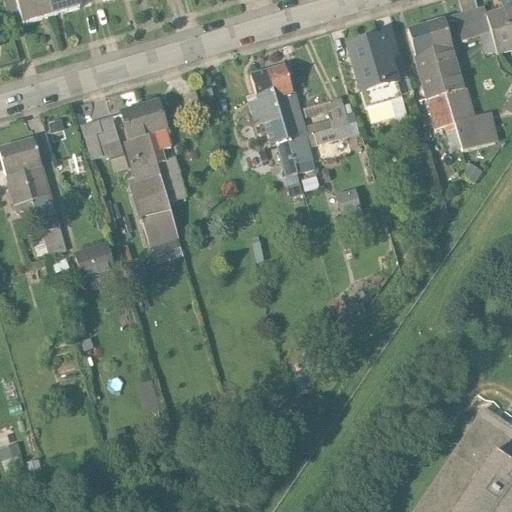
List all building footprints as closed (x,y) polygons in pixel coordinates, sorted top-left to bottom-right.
[(11,28),(23,24),(15,0),(2,0),(4,7),(11,28)] [(23,26),(52,18),(46,0),(15,0),(23,24),(23,26)] [(77,0),(46,0),(52,18),(80,9),(77,0)] [(473,0),(456,0),(462,16),(477,12),(473,0)] [(503,15),(486,20),(489,34),(495,53),(496,56),(511,52),(511,2),(500,6),(503,15)] [(477,37),(489,34),(486,20),(483,10),(477,12),(462,16),(454,19),(461,42),(477,37)] [(425,26),(446,96),(463,91),(443,21),(425,26)] [(407,31),(427,102),(446,96),(425,26),(407,31)] [(482,56),(495,53),(489,34),(477,37),(482,56)] [(383,40),(347,51),(365,112),(401,101),(383,40)] [(285,68),(267,74),(273,94),(275,101),(292,95),(285,68)] [(275,101),(273,94),(267,74),(250,79),(258,104),(248,107),(255,130),(264,128),(269,147),(288,142),(275,101)] [(472,120),(463,91),(446,96),(454,125),(472,120)] [(202,117),(195,93),(183,97),(191,121),(202,117)] [(292,95),(275,101),(288,142),(296,175),(303,173),(301,165),(312,161),(308,148),(303,129),(292,95)] [(454,125),(446,96),(427,102),(435,130),(454,125)] [(333,121),(303,129),(308,148),(359,133),(353,116),(345,118),(340,100),(302,111),(306,121),(330,113),(333,121)] [(157,106),(139,111),(156,166),(164,164),(164,163),(161,153),(170,151),(157,106)] [(130,188),(142,222),(170,216),(167,204),(156,166),(139,111),(123,116),(131,143),(126,145),(137,186),(130,188)] [(489,115),(472,120),(454,125),(462,153),(497,143),(489,115)] [(112,119),(80,129),(90,163),(109,158),(115,177),(127,173),(112,119)] [(17,145),(33,202),(49,197),(33,140),(17,145)] [(0,149),(0,155),(15,207),(33,202),(17,145),(0,149)] [(173,160),(164,163),(164,164),(156,166),(167,204),(185,199),(173,160)] [(481,174),(471,167),(463,178),(473,185),(481,174)] [(355,191),(336,197),(342,218),(361,212),(355,191)] [(65,253),(49,197),(33,202),(38,222),(43,239),(48,257),(65,253)] [(38,222),(33,202),(15,207),(17,215),(21,214),(24,226),(38,222)] [(178,242),(170,216),(142,222),(151,251),(178,242)] [(95,221),(99,231),(107,228),(103,218),(95,221)] [(37,261),(48,257),(43,239),(32,243),(37,261)] [(107,246),(74,256),(82,283),(115,274),(107,246)] [(308,316),(301,293),(283,298),(290,321),(308,316)] [(511,511),(511,430),(487,413),(417,511),(511,511)]
